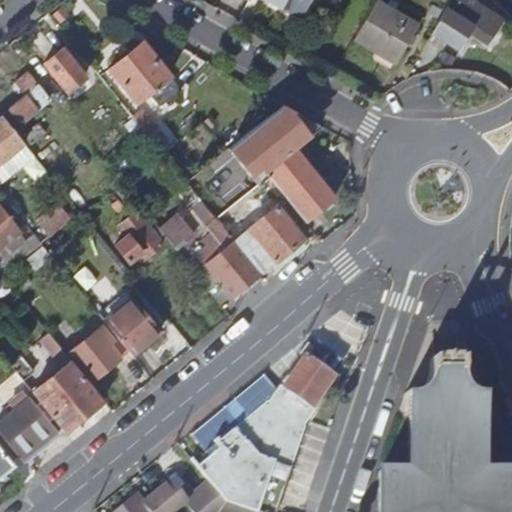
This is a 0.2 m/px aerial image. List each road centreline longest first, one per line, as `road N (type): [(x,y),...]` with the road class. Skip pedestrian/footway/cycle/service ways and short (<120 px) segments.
road 1 (secondary): [(395,222),(52,511)]
road 2 (residential): [(133,0),(412,148)]
road 3 (tertiary): [(423,242),(331,511)]
road 4 (residential): [(466,237),(511,358)]
